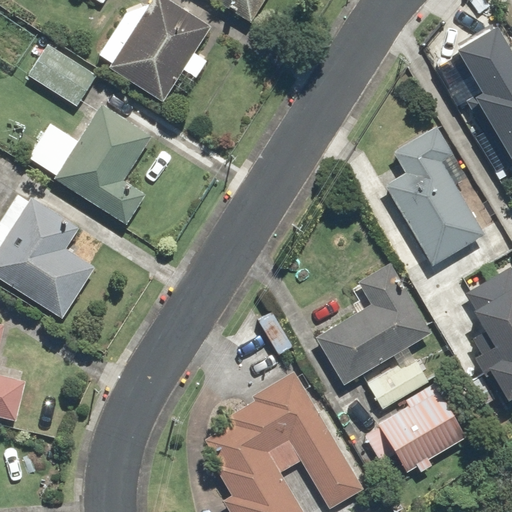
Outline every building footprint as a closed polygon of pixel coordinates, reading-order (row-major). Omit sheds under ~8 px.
[(110,66),(164,100),(185,68),(197,76),(208,59),(196,51),(213,25),(174,0),(151,0),(149,4),(127,11),(100,53),(113,61),(110,66)] [(218,0),(252,21),(265,0),(218,0)] [(476,94),(511,154),(511,47),(498,23),(458,47),(483,90),(476,94)] [(49,43),(29,74),(78,105),(97,74),(49,43)] [(55,177),(128,223),(147,193),(125,178),(153,134),(102,102),(55,177)] [(374,160),(434,263),(498,227),(438,123),(374,160)] [(0,276),(63,316),(97,265),(67,246),(81,225),(33,195),(29,200),(18,193),(0,221),(0,276)] [(433,331),(391,260),(358,280),(371,302),(316,335),(345,384),(363,373),(383,408),(430,380),(409,345),(433,331)] [(511,266),(511,265),(466,292),(496,344),(476,355),(507,409),(511,405),(511,266)] [(0,415),(17,419),(27,379),(0,372),(0,345),(6,323),(0,321),(0,415)] [(304,511),(281,471),(302,459),(330,507),(365,488),(307,388),(311,385),(303,372),(298,375),(295,370),(253,394),(256,399),(230,414),(234,421),(206,437),(223,466),(218,469),(233,493),(223,499),(231,511),(304,511)] [(378,421),(408,471),(418,465),(421,470),(433,463),(429,458),(473,431),(441,378),(406,399),(408,403),(378,421)]
